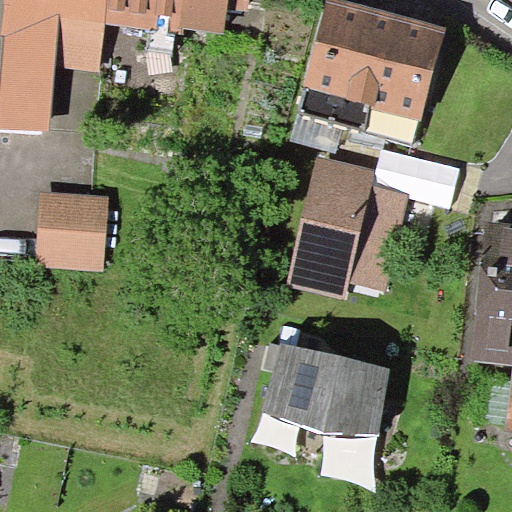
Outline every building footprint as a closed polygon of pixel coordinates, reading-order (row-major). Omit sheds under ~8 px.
[(41,0),(64,0),(99,4),(99,0),(3,0),(0,46),(0,131),(36,134),(40,73),(34,73),(41,0)] [(243,11),(243,0),(99,0),(99,4),(97,22),(218,37),(222,8),(243,11)] [(361,137),(409,150),(438,44),(324,12),(302,93),(300,93),(293,120),(361,139),(361,137)] [(342,283),(363,196),(314,184),(293,272),(342,283)] [(95,269),(100,210),(40,205),(36,265),(95,269)] [(511,242),(484,238),(465,360),(511,367),(511,414),(509,435),(511,435),(511,242)] [(386,376),(276,351),(258,417),(320,441),(375,441),(386,376)]
